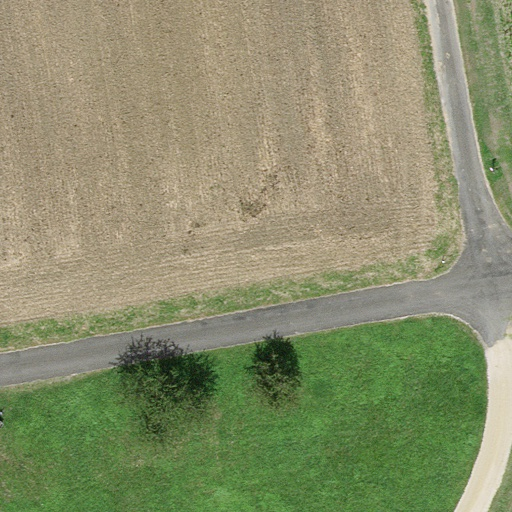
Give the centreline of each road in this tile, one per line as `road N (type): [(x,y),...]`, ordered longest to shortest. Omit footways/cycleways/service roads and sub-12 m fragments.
road 1 (unclassified): [(0,371),(511,282)]
road 2 (track): [(428,0),(489,285)]
road 3 (track): [(467,511),(492,434),(489,285)]
